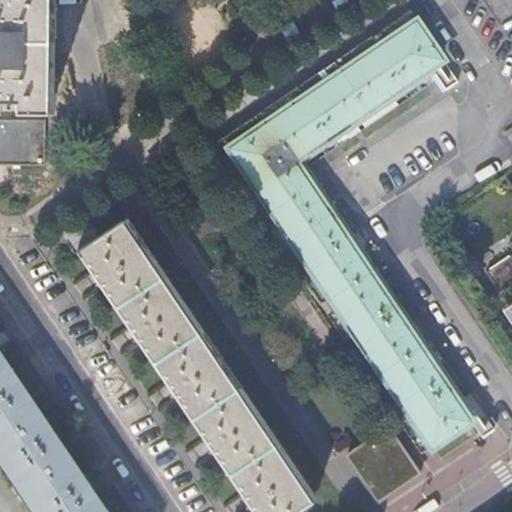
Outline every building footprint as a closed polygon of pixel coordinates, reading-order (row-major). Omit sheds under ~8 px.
[(0,0),(0,97),(14,98),(14,107),(43,108),(45,0),(0,0)] [(440,59),(414,20),(229,146),(433,446),(471,420),(483,437),(496,428),(472,394),(459,403),(292,159),(440,59)] [(435,75),(443,88),(445,91),(457,83),(445,66),(438,70),(439,72),(435,75)] [(0,165),(43,166),(43,120),(0,119),(0,165)] [(121,222),(311,499),(316,495),(127,218),(121,222)] [(511,307),(511,253),(488,270),(511,307)] [(0,460),(35,511),(108,511),(15,374),(0,351),(0,460)] [(413,475),(384,432),(350,455),(378,498),(413,475)]
